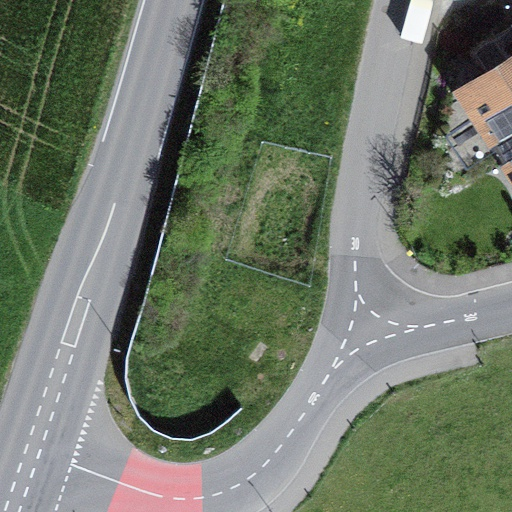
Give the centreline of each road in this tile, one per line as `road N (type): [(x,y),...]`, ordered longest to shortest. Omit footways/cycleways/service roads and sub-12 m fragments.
road 1 (tertiary): [(174,0),(32,453)]
road 2 (unclassified): [(32,453),(161,497),(226,490),(264,466),(361,336)]
road 3 (residential): [(361,336),(353,225),(398,0)]
road 4 (residential): [(361,336),(511,301)]
